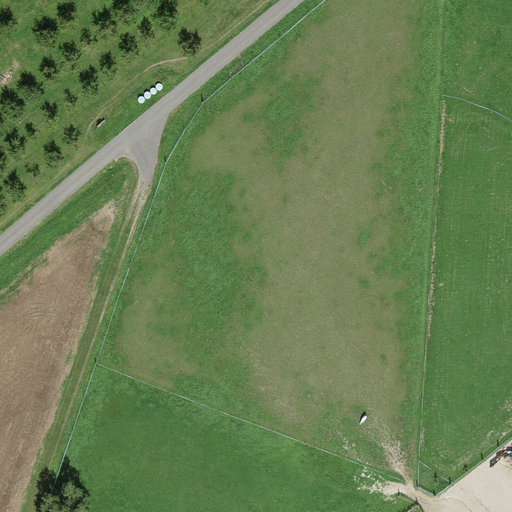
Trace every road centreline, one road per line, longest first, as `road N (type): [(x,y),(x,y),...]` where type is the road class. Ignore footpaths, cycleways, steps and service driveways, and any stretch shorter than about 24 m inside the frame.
road 1 (track): [(137,125),(143,171),(30,511)]
road 2 (track): [(0,242),(286,0)]
